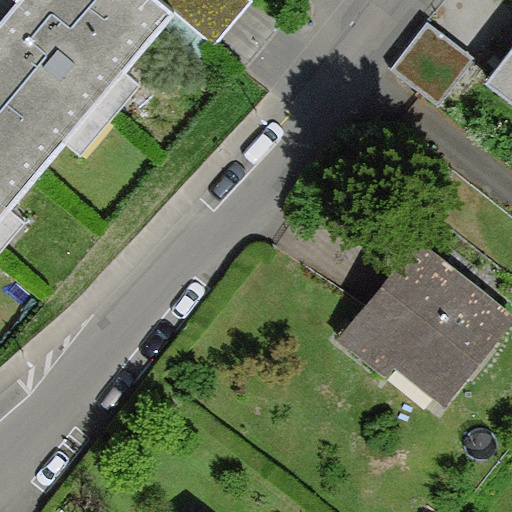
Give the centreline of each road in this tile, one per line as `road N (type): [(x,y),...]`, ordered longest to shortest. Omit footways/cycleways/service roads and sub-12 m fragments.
road 1 (residential): [(0,465),(56,412),(412,0)]
road 2 (unknown): [(386,32),(511,153)]
